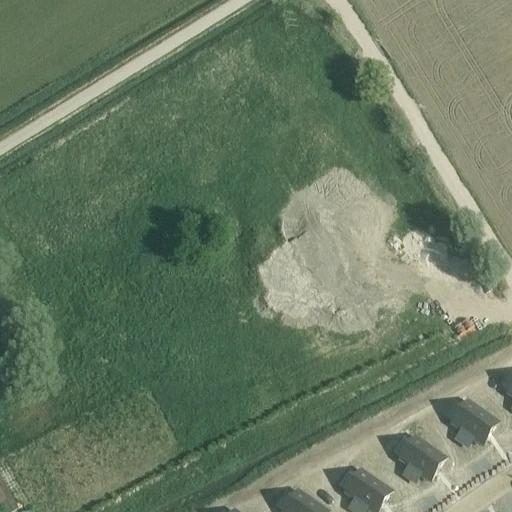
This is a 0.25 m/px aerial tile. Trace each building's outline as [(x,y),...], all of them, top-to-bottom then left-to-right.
[(469,406),(454,428),(464,434),(458,442),(468,450),(474,442),(484,449),(500,427),(469,406)] [(417,442),(402,463),(411,470),(406,478),(416,485),(422,477),(431,484),(446,463),(417,442)] [(363,475),(348,497),(357,504),(352,511),(366,511),(367,511),(369,511),(380,511),(392,496),(363,475)] [(0,511),(18,511),(0,478),(0,511)] [(322,511),(300,496),(288,511),(322,511)]
